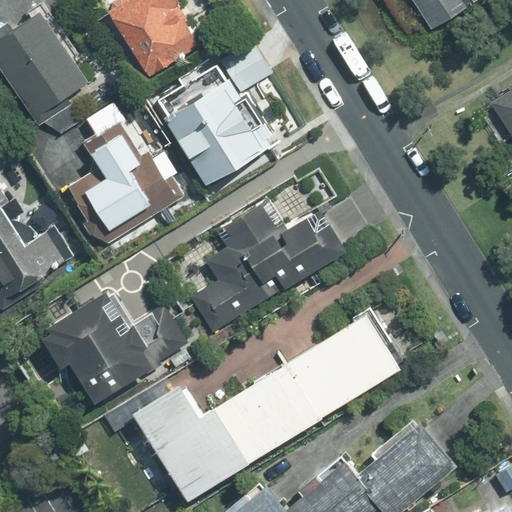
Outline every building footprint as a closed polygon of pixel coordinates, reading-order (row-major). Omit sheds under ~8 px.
[(171,0),(117,0),(101,11),(140,74),(196,40),(171,0)] [(415,0),(429,22),(467,0),(415,0)] [(46,1),(0,27),(0,61),(33,117),(94,81),(46,1)] [(228,45),(145,96),(201,185),(284,133),(228,45)] [(511,84),(484,102),(511,144),(511,84)] [(185,201),(124,105),(76,136),(94,164),(61,185),(103,253),(185,201)] [(67,255),(0,170),(0,307),(67,255)] [(345,249),(315,204),(277,229),(257,199),(214,227),(225,243),(201,258),(215,279),(185,298),(211,337),(345,249)] [(131,325),(105,285),(35,330),(87,410),(184,346),(158,307),(131,325)] [(181,499),(400,367),(364,307),(196,408),(178,378),(126,409),(181,499)] [(199,511),(377,511),(432,465),(406,436),(360,476),(336,448),(284,493),(257,462),(199,511)] [(471,511),(504,511),(497,500),(471,511)]
